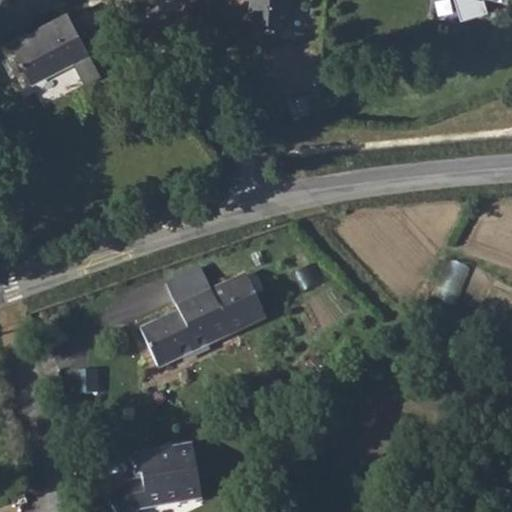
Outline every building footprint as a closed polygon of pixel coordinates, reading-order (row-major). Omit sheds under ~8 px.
[(289,0),(253,0),(252,19),(289,21),(289,0)] [(0,45),(0,68),(8,90),(70,67),(55,26),(0,45)] [(287,107),(276,111),(283,131),(296,127),(287,107)] [(441,297),(458,301),(468,264),(450,260),(441,297)] [(178,314),(140,333),(158,370),(265,319),(252,292),(246,295),(239,280),(210,294),(198,270),(165,286),(178,314)] [(511,334),(508,334),(501,350),(511,354),(511,334)] [(125,489),(101,506),(105,511),(152,511),(196,504),(187,451),(131,461),(135,487),(125,489)]
